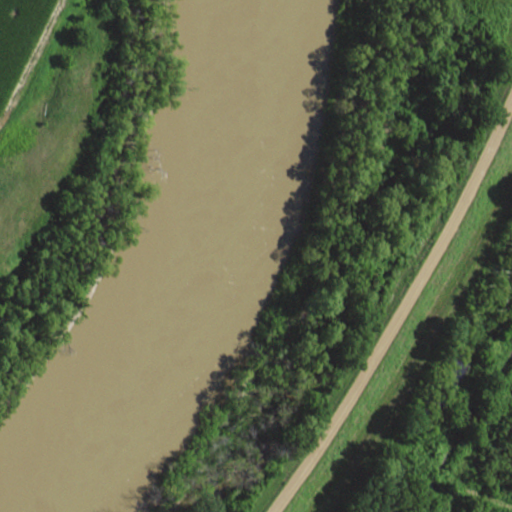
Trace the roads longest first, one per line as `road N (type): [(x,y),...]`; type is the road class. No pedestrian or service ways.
road 1 (residential): [(267,511),(469,191),(511,97)]
road 2 (track): [(511,387),(441,511)]
